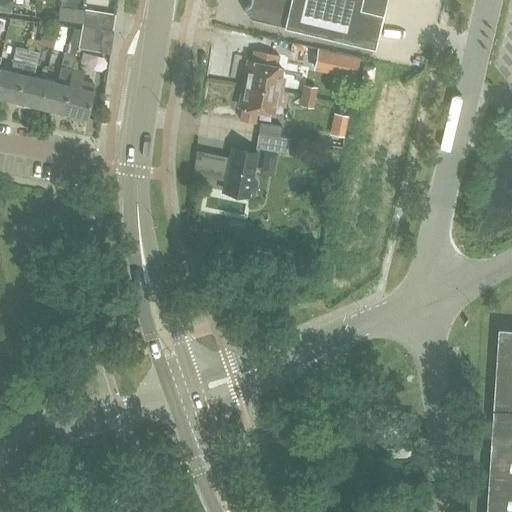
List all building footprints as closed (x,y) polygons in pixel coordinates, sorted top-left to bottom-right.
[(252,14),(251,18),(251,19),(319,35),(374,48),(376,40),(385,0),(250,0),(249,4),(246,7),(247,8),(248,7),(252,14)] [(63,20),(65,5),(59,4),(56,19),(63,20)] [(84,8),(81,24),(81,25),(112,30),(113,26),(114,18),(115,13),(84,8)] [(109,53),(112,30),(81,25),(77,48),(86,49),(93,50),(101,51),(109,53)] [(56,81),(44,78),(37,106),(61,112),(68,84),(71,69),(77,45),(69,43),(66,42),(56,81)] [(22,63),(26,49),(15,46),(12,60),(22,63)] [(314,67),(314,68),(354,76),(358,56),(318,48),(314,67)] [(13,100),(37,106),(44,78),(34,75),(33,75),(38,52),(26,49),(22,63),(20,72),(13,100)] [(248,60),(243,83),(282,90),(284,78),(279,77),(281,66),(277,65),(279,55),(253,50),(251,60),(248,60)] [(9,69),(0,67),(0,96),(13,100),(20,72),(22,63),(12,60),(9,69)] [(85,118),(85,117),(92,89),(93,84),(81,80),(83,72),(71,69),(68,84),(61,112),(84,117),(84,118),(85,118)] [(283,91),(282,90),(243,83),(239,106),(242,107),(240,119),(254,122),(256,109),(272,112),(274,103),(280,104),(283,91)] [(302,94),(314,97),(316,86),(304,84),(302,94)] [(314,97),(302,94),(300,105),(312,107),(314,97)] [(348,116),(333,114),(329,134),(344,137),(348,116)] [(260,122),(258,134),(280,137),(281,126),(260,122)] [(280,137),(258,134),(256,148),(287,152),(297,154),(299,140),(280,137)] [(227,182),(225,192),(248,196),(250,188),(252,188),(254,187),(256,186),(257,180),(256,177),(254,176),(252,175),(257,151),(231,146),(224,181),(227,182)] [(332,149),(322,150),(318,159),(324,167),(334,166),(338,157),(332,149)] [(499,350),(494,436),(489,511),(511,511),(511,327),(501,327),(499,350)]
